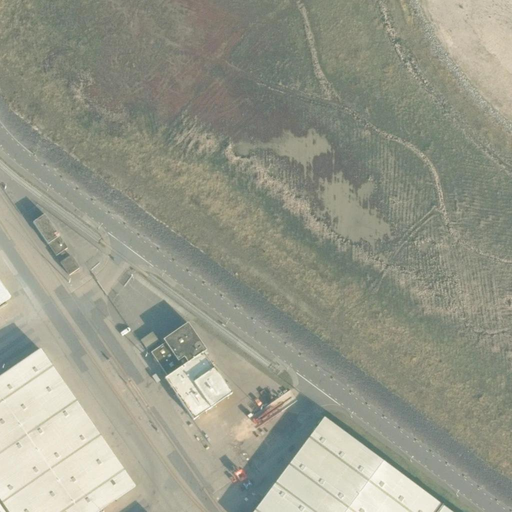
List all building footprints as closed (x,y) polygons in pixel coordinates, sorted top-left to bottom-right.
[(33,223),(56,256),(67,249),(44,215),(33,223)] [(70,256),(60,263),(69,276),(79,269),(70,256)] [(0,304),(9,298),(0,285),(0,304)] [(164,379),(193,421),(231,394),(203,354),(206,352),(187,324),(162,341),(164,343),(160,346),(150,353),(167,377),(164,379)] [(150,353),(160,346),(152,333),(140,342),(148,354),(150,353)] [(0,511),(98,511),(134,487),(39,350),(0,376),(0,511)] [(452,511),(326,418),(256,511),(452,511)]
